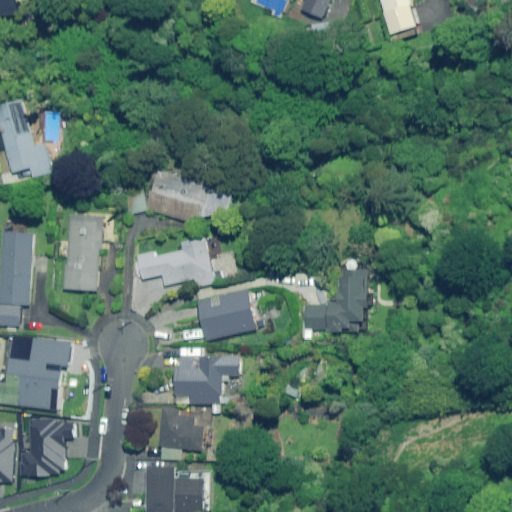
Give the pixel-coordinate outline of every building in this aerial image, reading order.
[(0,0),(0,16),(19,12),(16,0),(0,0)] [(307,0),(303,11),(324,19),(331,0),(307,0)] [(412,0),(382,0),(395,35),(422,26),(412,0)] [(465,0),(473,14),(479,10),(476,4),(483,0),(465,0)] [(338,20),(311,26),(313,36),(340,30),(338,20)] [(34,145),(25,101),(0,106),(0,128),(10,174),(32,169),(34,178),(51,174),(44,143),(34,145)] [(60,114),(44,113),(42,141),(59,142),(60,114)] [(149,170),(139,209),(202,226),(205,214),(231,220),(238,193),(149,170)] [(97,293),(105,217),(71,213),(63,290),(97,293)] [(2,231),(0,267),(0,325),(21,327),(22,306),(32,306),(34,233),(2,231)] [(212,260),(208,239),(189,243),(190,250),(156,257),(155,253),(137,256),(142,280),(163,276),(166,286),(198,280),(200,288),(217,284),(212,260)] [(365,292),(365,270),(337,270),(337,302),(328,301),(328,306),(306,306),(305,330),(330,330),(330,333),(351,333),(351,322),(364,322),(365,308),(368,308),(368,292),(365,292)] [(262,330),(253,290),(199,302),(207,342),(262,330)] [(72,343),(36,339),(34,362),(9,359),(7,383),(0,382),(0,404),(53,410),(55,390),(62,390),(65,367),(69,367),(72,343)] [(191,405),(215,406),(215,415),(223,416),(224,406),(225,406),(226,382),(233,383),(233,377),(244,377),(245,358),(203,356),(203,370),(176,369),(175,396),(191,397),(191,405)] [(181,409),(162,409),(161,460),(184,461),(184,451),(205,451),(205,427),(196,427),(196,416),(181,416),(181,409)] [(46,438),(42,420),(0,429),(0,463),(24,459),(26,471),(55,465),(49,437),(46,438)] [(215,472),(181,471),(181,468),(150,467),(150,501),(129,501),(128,511),(214,511),(214,501),(215,481),(215,472)]
